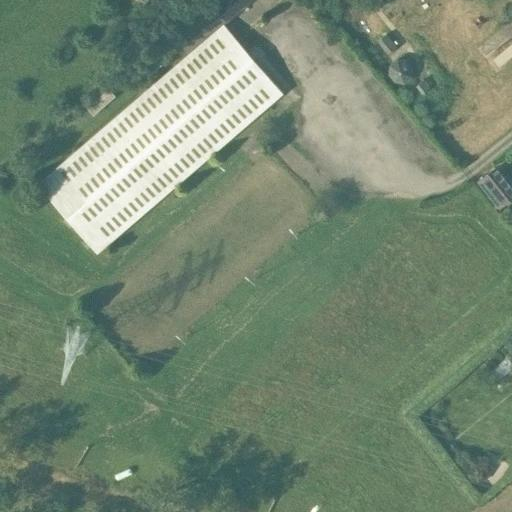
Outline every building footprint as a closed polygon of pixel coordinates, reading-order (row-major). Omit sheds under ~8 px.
[(216,0),(209,6),(211,8),(222,23),(249,0),(216,0)] [(211,8),(174,38),(186,53),(222,23),(211,8)] [(511,54),(511,18),(479,41),(495,66),(511,54)] [(283,92),(224,24),(39,184),(98,252),(283,92)] [(387,54),(395,47),(385,35),(377,41),(387,54)] [(405,82),(412,77),(413,68),(407,60),(397,59),(390,65),(389,74),(395,81),(405,82)] [(422,94),(430,88),(424,79),(416,85),(422,94)] [(511,178),(500,163),(477,181),(500,209),(511,199),(511,178)] [(451,454),(456,450),(452,444),(446,449),(451,454)] [(486,480),(495,468),(483,460),(475,472),(486,480)]
